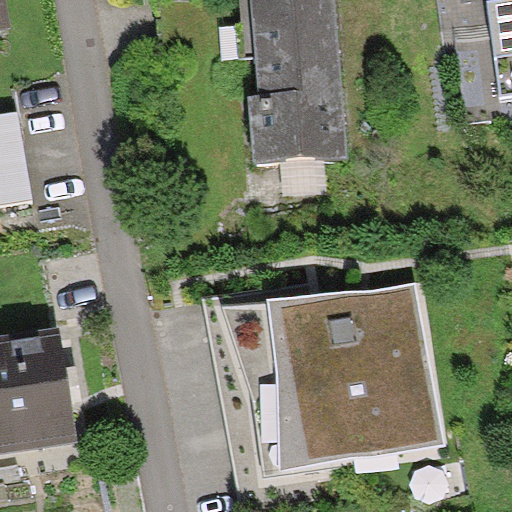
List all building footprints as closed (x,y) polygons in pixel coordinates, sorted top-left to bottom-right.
[(253,0),(260,100),(251,101),(255,168),(347,162),(336,0),(253,0)] [(511,6),(482,10),(493,107),(511,104),(511,6)] [(9,116),(0,117),(0,216),(29,211),(9,116)] [(259,314),(199,311),(228,511),(235,511),(314,501),(311,475),(441,457),(414,288),(363,297),(320,304),(259,314)] [(59,345),(0,351),(0,459),(70,452),(59,345)]
